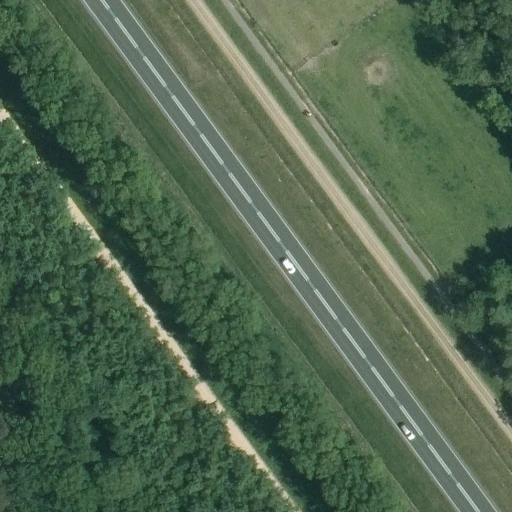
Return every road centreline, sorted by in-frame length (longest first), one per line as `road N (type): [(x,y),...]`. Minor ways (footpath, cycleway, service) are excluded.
road 1 (trunk): [(476,511),(100,0)]
road 2 (track): [(511,433),(190,0)]
road 3 (track): [(0,121),(290,511)]
